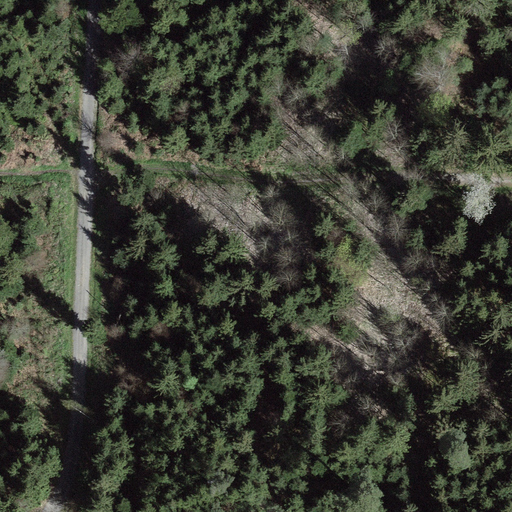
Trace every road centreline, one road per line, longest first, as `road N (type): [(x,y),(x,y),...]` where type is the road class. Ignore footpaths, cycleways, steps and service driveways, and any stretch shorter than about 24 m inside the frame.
road 1 (track): [(511,176),(85,170)]
road 2 (track): [(85,170),(72,464),(44,511)]
road 3 (track): [(97,0),(85,170)]
